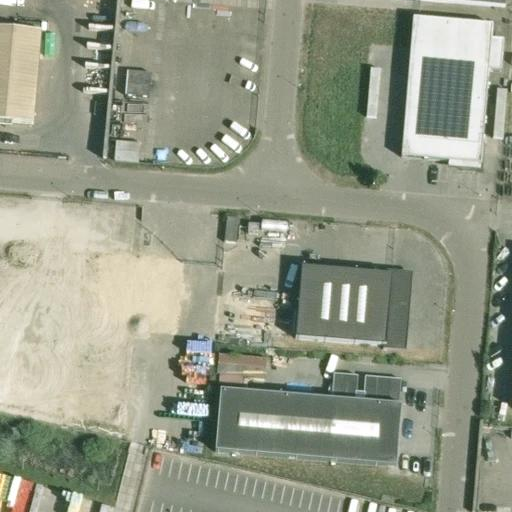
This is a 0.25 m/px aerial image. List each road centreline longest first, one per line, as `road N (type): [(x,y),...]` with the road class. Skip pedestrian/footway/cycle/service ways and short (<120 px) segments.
road 1 (unclassified): [(449,511),(471,258),(462,229),(436,213),(277,196)]
road 2 (unclassified): [(277,196),(0,173)]
road 3 (unclassified): [(277,196),(291,0)]
road 4 (unknown): [(63,0),(72,21),(75,180)]
